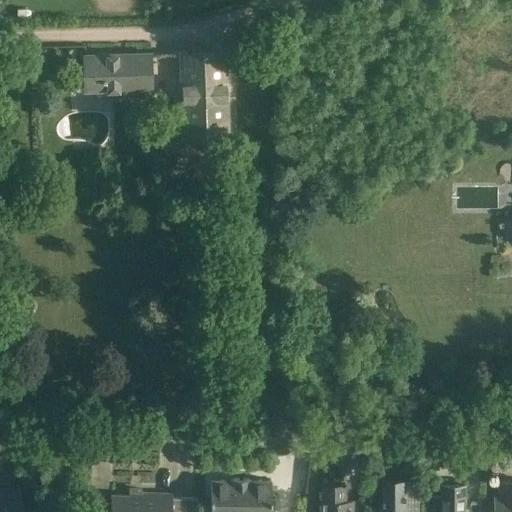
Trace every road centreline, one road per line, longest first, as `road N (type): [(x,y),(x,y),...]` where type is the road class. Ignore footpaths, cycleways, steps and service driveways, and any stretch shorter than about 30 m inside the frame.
road 1 (residential): [(0,444),(511,437)]
road 2 (track): [(0,40),(167,36),(309,0)]
